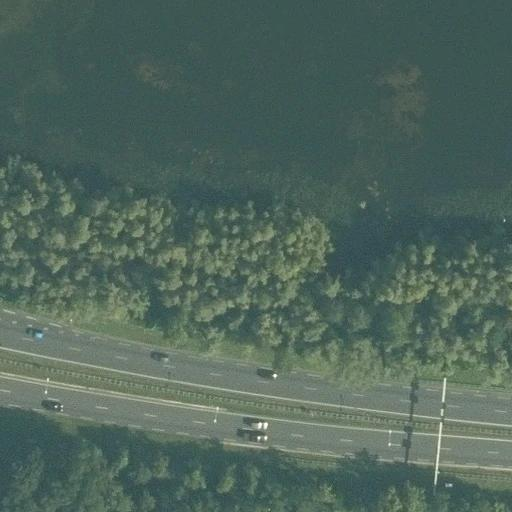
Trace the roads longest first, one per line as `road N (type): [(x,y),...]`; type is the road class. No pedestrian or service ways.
road 1 (trunk): [(511,411),(257,381),(0,332)]
road 2 (trunk): [(0,390),(301,436),(511,453)]
